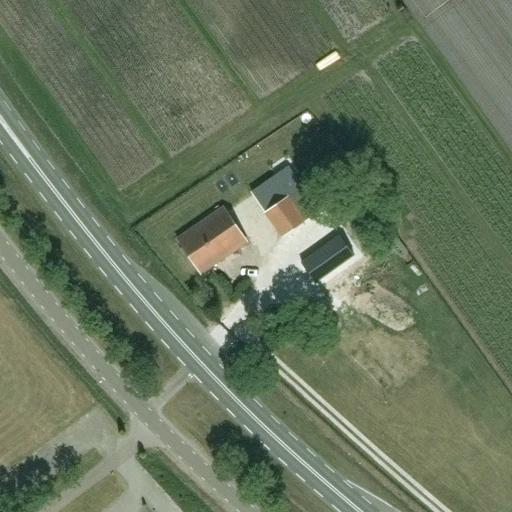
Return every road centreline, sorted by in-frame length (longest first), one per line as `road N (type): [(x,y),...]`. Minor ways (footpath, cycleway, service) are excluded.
road 1 (primary): [(360,511),(176,337),(7,128)]
road 2 (unclassified): [(250,511),(145,415),(0,245)]
